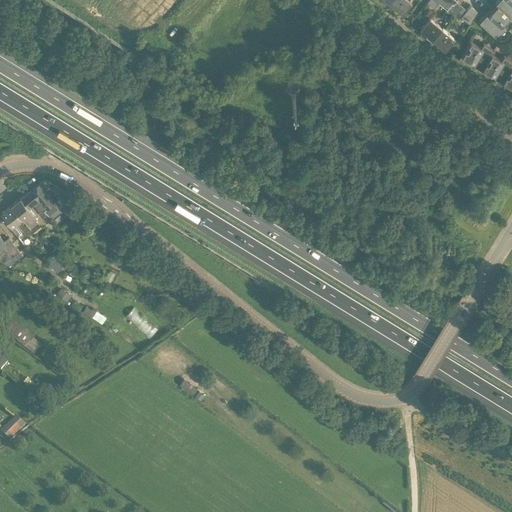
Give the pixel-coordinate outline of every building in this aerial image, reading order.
[(412,3),(408,0),(392,0),(389,3),(402,14),(412,3)] [(429,0),(427,3),(433,9),(439,3),(447,10),(452,4),(454,5),(456,1),(454,0),(429,0)] [(511,0),(500,0),(497,3),(496,2),(495,4),(496,5),(509,16),(511,18),(511,0)] [(452,4),(447,10),(454,15),(462,6),(456,1),(454,5),(452,4)] [(480,20),(479,21),(497,37),(505,28),(502,24),(509,16),(496,5),(491,10),(490,9),(484,16),(485,17),(481,21),(480,20)] [(459,19),(461,17),(470,25),(477,11),(470,6),(467,10),(462,6),(454,15),(459,19)] [(433,40),(442,28),(430,18),(420,29),(433,40)] [(455,39),(442,28),(433,40),(445,50),(455,39)] [(481,47),(471,40),(459,60),(460,61),(462,56),(469,60),(468,61),(476,66),(477,65),(481,68),(481,69),(482,70),(483,69),(492,54),(495,50),(483,43),(481,47)] [(501,59),(492,54),(483,69),(489,73),(489,74),(496,79),(497,78),(502,81),(501,81),(503,82),(503,81),(511,67),(511,60),(504,55),(501,59)] [(511,67),(503,81),(510,85),(509,86),(511,88),(511,67)] [(53,220),(62,214),(58,208),(39,183),(31,189),(46,208),(45,210),(53,220)] [(31,189),(11,204),(30,228),(37,222),(35,220),(37,218),(29,207),(34,203),(43,214),(41,216),(48,224),(53,220),(45,210),(46,208),(31,189)] [(55,222),(59,226),(82,207),(78,202),(55,222)] [(17,234),(22,230),(31,242),(36,237),(29,228),(30,228),(11,204),(1,211),(11,225),(17,234)] [(20,251),(12,241),(9,236),(4,240),(0,235),(0,258),(7,253),(10,258),(20,251)] [(53,253),(45,261),(53,269),(61,261),(53,253)] [(66,300),(70,294),(60,287),(55,293),(66,300)] [(147,292),(145,295),(155,303),(157,300),(147,292)] [(92,309),(86,305),(83,311),(92,318),(96,310),(92,308),(92,309)] [(149,337),(158,328),(134,306),(126,315),(149,337)] [(13,321),(5,331),(36,354),(43,344),(22,329),(23,328),(13,321)] [(183,380),(180,385),(193,395),(196,390),(183,380)] [(10,440),(26,425),(17,417),(0,432),(10,440)] [(76,459),(85,466),(89,461),(80,453),(76,459)]
